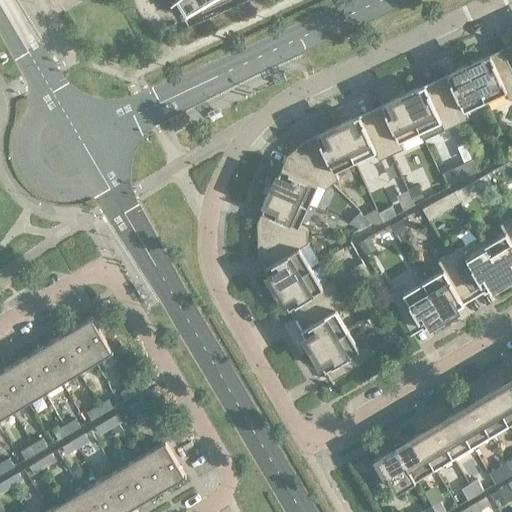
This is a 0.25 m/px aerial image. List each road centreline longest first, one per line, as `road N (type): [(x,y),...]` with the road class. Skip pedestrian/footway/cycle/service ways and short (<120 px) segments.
road 1 (residential): [(511,327),(307,449),(209,275),(204,215),(268,112),(501,0)]
road 2 (residential): [(219,498),(224,469),(109,276),(87,275),(0,327)]
